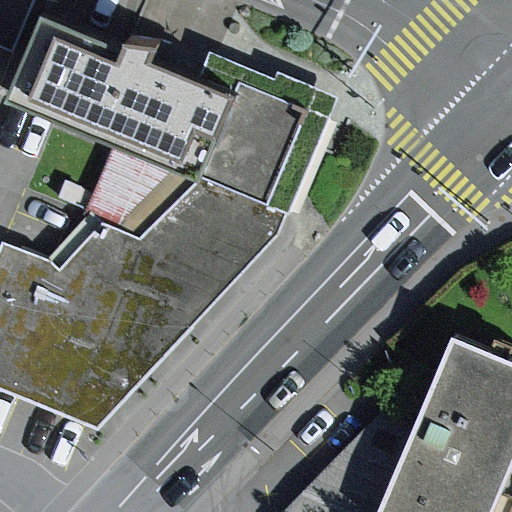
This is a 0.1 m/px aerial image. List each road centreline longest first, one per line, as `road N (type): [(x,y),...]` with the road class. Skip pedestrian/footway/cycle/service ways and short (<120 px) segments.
road 1 (secondary): [(511,105),(124,511)]
road 2 (tertiary): [(364,0),(427,27),(511,80)]
